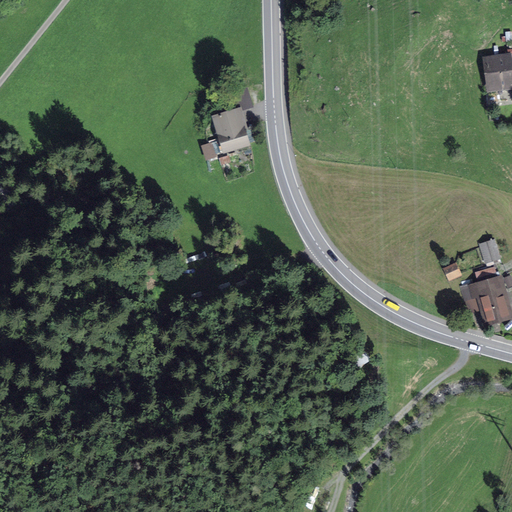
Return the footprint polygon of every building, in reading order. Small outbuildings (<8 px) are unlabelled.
[(511,63),(511,54),(482,57),(486,92),(511,88),(511,63)] [(247,149),(239,111),(215,116),(222,154),(247,149)] [(201,145),(207,160),(217,157),(212,142),(201,145)] [(494,242),(480,245),(483,264),(498,260),(494,242)] [(456,265),(443,270),(448,281),(460,276),(456,265)] [(476,272),(479,282),(498,276),(495,266),(476,272)] [(511,312),(501,277),(461,290),(467,311),(480,307),(486,327),(511,318),(511,312)]
